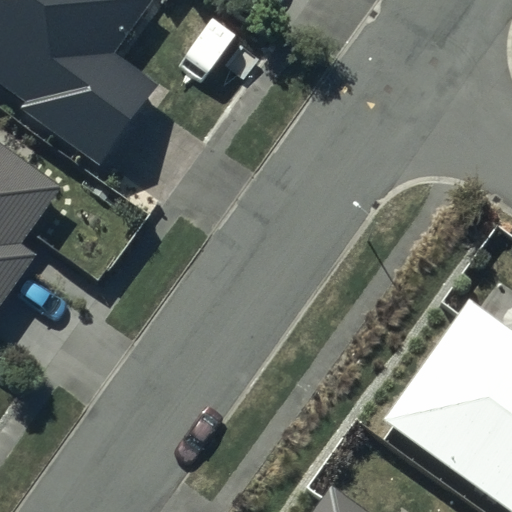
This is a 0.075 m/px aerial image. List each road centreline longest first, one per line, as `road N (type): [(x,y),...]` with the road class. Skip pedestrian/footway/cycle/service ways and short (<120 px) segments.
road 1 (residential): [(81,511),(398,70)]
road 2 (residential): [(398,70),(511,153)]
